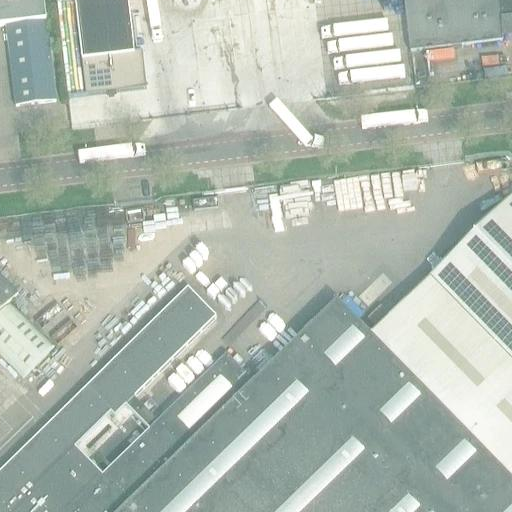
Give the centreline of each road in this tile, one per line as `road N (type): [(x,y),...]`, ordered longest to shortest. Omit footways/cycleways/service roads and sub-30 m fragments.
road 1 (residential): [(0,177),(511,115)]
road 2 (unknown): [(235,149),(263,238),(295,255),(339,255),(406,233),(451,204),(463,180),(467,121)]
